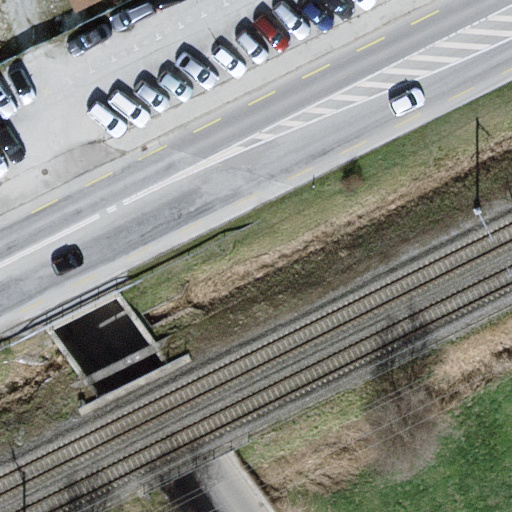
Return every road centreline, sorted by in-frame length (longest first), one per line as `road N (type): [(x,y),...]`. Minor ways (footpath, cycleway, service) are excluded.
road 1 (primary): [(511,17),(0,269)]
road 2 (tertiary): [(0,195),(227,509)]
